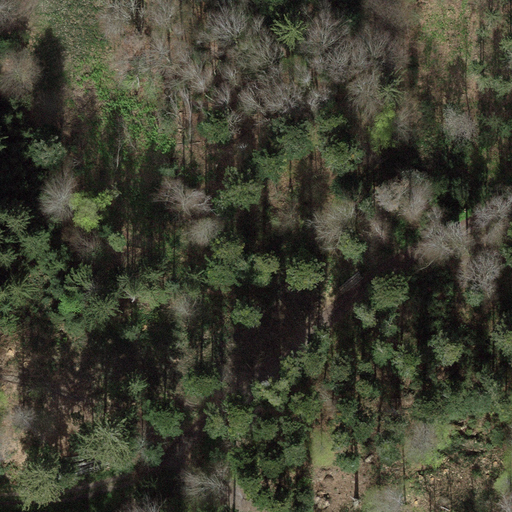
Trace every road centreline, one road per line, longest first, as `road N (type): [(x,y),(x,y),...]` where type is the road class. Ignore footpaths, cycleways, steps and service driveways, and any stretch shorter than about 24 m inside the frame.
road 1 (track): [(511,204),(387,268),(222,405),(124,511)]
road 2 (track): [(268,363),(242,418),(238,467),(250,511)]
